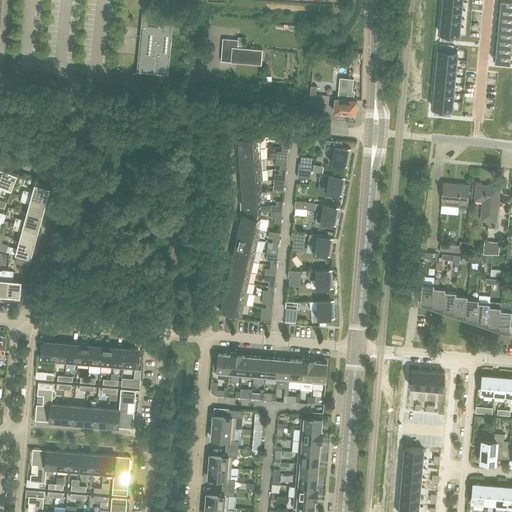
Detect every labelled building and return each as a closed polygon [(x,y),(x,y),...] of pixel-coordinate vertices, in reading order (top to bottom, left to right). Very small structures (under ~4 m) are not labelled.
[(449,0),(443,0),(443,8),(461,10),(462,1),(449,0)] [(511,7),(500,6),(499,14),(511,15),(511,7)] [(443,8),(442,16),(461,18),(461,10),(443,8)] [(137,71),(168,74),(173,17),(143,14),(137,71)] [(511,15),(499,14),(499,21),(511,22),(511,15)] [(442,16),(442,25),(460,26),(461,18),(442,16)] [(511,22),(499,21),(498,29),(511,30),(511,22)] [(442,25),(441,33),(446,34),(450,34),(455,35),(459,35),(460,26),(442,25)] [(511,30),(498,29),(497,37),(511,38),(511,30)] [(511,38),(497,37),(496,44),(511,45),(511,38)] [(223,38),(221,61),(262,64),(263,49),(238,47),(238,39),(223,38)] [(511,45),(496,44),(496,52),(511,53),(511,48),(511,45)] [(439,49),(438,58),(457,60),(457,51),(453,50),(448,50),(444,49),(439,49)] [(326,52),(326,62),(335,63),(336,61),(342,61),(342,53),(326,52)] [(496,52),(495,60),(511,61),(511,53),(496,52)] [(438,58),(438,66),(456,68),(457,60),(438,58)] [(438,66),(437,75),(455,76),(456,68),(438,66)] [(437,75),(436,83),(454,85),(455,76),(437,75)] [(345,113),(348,78),(340,77),(338,96),(336,96),(334,112),(336,112),(337,113),(342,113),(342,112),(345,113)] [(348,78),(345,113),(348,113),(348,114),(353,115),(354,113),(356,114),(357,100),(354,99),(354,96),(355,90),(353,89),(354,78),(348,78)] [(436,83),(435,91),(453,93),(454,85),(436,83)] [(311,85),(309,102),(320,103),(321,95),(316,94),(317,86),(311,85)] [(435,91),(434,100),(453,101),(453,93),(435,91)] [(434,100),(433,108),(438,109),(443,109),(447,110),(452,110),(453,101),(434,100)] [(239,139),(240,149),(261,148),(260,136),(257,137),(257,133),(249,132),(250,137),(236,138),(236,139),(239,139)] [(342,146),(343,140),(336,140),(335,145),(327,144),(326,151),(334,152),(332,163),(347,166),(348,166),(347,166),(348,160),(349,160),(349,159),(346,159),(348,148),(351,149),(351,148),(342,146)] [(261,148),(240,149),(241,160),(262,158),(261,148)] [(262,169),(262,158),(241,160),(242,171),(262,169)] [(299,162),(298,169),(311,171),(312,163),(299,162)] [(0,179),(0,194),(0,195),(4,186),(12,190),(18,174),(4,169),(0,179)] [(263,180),(262,169),(242,171),(242,181),(263,180)] [(311,178),(311,171),(298,169),(297,177),(311,178)] [(342,195),(341,195),(343,189),(343,188),(340,187),(342,177),(345,178),(345,177),(330,174),(320,172),(319,181),(328,183),(326,192),(342,195)] [(263,180),(242,181),(243,192),(264,191),(264,190),(262,190),(261,181),(263,180)] [(453,182),(444,182),(443,189),(442,189),(442,192),(443,192),(442,199),(443,200),(455,201),(454,207),(459,207),(459,208),(467,209),(468,204),(470,184),(457,183),(456,184),(453,183),(453,182)] [(51,188),(35,183),(32,192),(24,190),(22,195),(47,202),(51,188)] [(484,219),(482,219),(496,221),(499,187),(477,185),(475,200),(483,200),(482,213),(485,214),(484,219)] [(244,209),(261,210),(261,202),(265,202),(264,191),(243,192),(244,209)] [(27,212),(43,216),(47,202),(22,195),(21,201),(29,203),(27,212)] [(295,200),(294,207),(308,209),(308,201),(295,200)] [(336,225),(336,224),(337,218),(337,219),(337,218),(334,217),(336,207),(339,208),(340,207),(316,203),(308,201),(308,209),(314,210),(318,210),(316,221),(336,225)] [(260,217),(261,210),(244,209),(241,225),(261,229),(259,228),(261,218),(260,217)] [(43,216),(27,212),(25,220),(16,217),(14,223),(39,230),(43,216)] [(22,231),(19,239),(35,244),(39,230),(14,223),(11,222),(9,226),(13,227),(13,229),(22,231)] [(259,240),(261,229),(241,225),(238,235),(259,240)] [(305,240),(305,232),(292,231),(291,239),(305,240)] [(330,256),(330,255),(331,249),(329,248),(331,238),(333,238),(334,238),(310,233),(308,243),(314,244),(312,252),(330,256)] [(238,235),(236,246),(256,250),(254,249),(256,240),(259,240),(238,235)] [(31,258),(35,244),(19,239),(17,248),(8,245),(7,251),(31,258)] [(439,250),(466,253),(467,241),(460,241),(459,245),(441,243),(440,250),(439,250)] [(492,254),(499,254),(500,242),(484,241),(483,254),(492,255),(492,254)] [(234,256),(254,261),(256,250),(236,246),(234,256)] [(471,255),(471,260),(477,261),(482,261),(483,253),(472,252),(471,255)] [(16,254),(14,262),(28,266),(31,258),(16,254)] [(492,255),(483,254),(482,262),(491,263),(492,255)] [(252,271),(254,261),(234,256),(231,267),(252,271)] [(229,277),(249,282),(252,271),(231,267),(229,277)] [(288,277),(300,278),(301,278),(302,271),(289,269),(288,277)] [(333,281),(333,280),(330,280),(329,270),(332,270),(332,269),(316,270),(308,271),(309,279),(317,279),(317,288),(333,287),(332,281),(333,281)] [(14,271),(8,270),(6,296),(21,297),(22,280),(13,280),(14,271)] [(247,292),(249,282),(229,277),(227,288),(249,293),(247,292)] [(415,292),(416,290),(421,291),(420,304),(421,304),(421,302),(432,302),(432,305),(434,284),(422,283),(423,278),(416,277),(415,292)] [(443,309),(445,288),(434,287),(434,284),(432,305),(443,306),(443,309)] [(249,293),(227,288),(224,299),(247,304),(249,293)] [(445,288),(443,309),(454,310),(454,313),(456,291),(445,290),(445,288)] [(465,317),(467,295),(456,294),(457,291),(456,291),(454,313),(465,314),(465,317)] [(468,295),(467,295),(465,317),(476,317),(476,320),(477,320),(478,299),(467,298),(468,295)] [(247,304),(224,299),(222,309),(218,308),(218,309),(232,312),(230,318),(238,318),(239,313),(242,314),(244,304),(247,304)] [(331,300),(334,300),(334,299),(318,300),(310,301),(310,309),(311,321),(319,321),(319,325),(327,326),(327,318),(335,318),(335,317),(334,317),(334,311),(335,311),(335,310),(332,311),(331,300)] [(488,324),(490,303),(479,302),(479,299),(478,299),(477,320),(487,321),(487,324),(488,324)] [(299,301),(286,300),(285,308),(298,309),(299,301)] [(490,303),(488,324),(499,325),(498,328),(499,328),(501,306),(490,305),(490,303)] [(501,306),(499,328),(510,329),(510,334),(511,323),(511,309),(511,310),(501,309),(501,306)] [(55,359),(57,341),(45,340),(45,344),(42,344),(42,343),(41,359),(41,358),(44,358),(55,359)] [(55,359),(55,362),(67,363),(68,342),(57,341),(55,359)] [(89,365),(101,366),(103,342),(94,341),(94,344),(91,344),(91,343),(89,365)] [(67,363),(78,364),(80,343),(69,342),(68,342),(67,363)] [(101,366),(112,367),(114,345),(113,345),(113,346),(111,346),(111,343),(103,342),(101,366)] [(89,365),(91,343),(91,344),(80,343),(78,364),(89,365)] [(124,365),(125,347),(114,346),(114,345),(112,367),(124,368),(124,365)] [(124,365),(135,366),(138,366),(138,367),(140,351),(139,351),(139,352),(137,352),(137,348),(125,347),(124,365)] [(229,375),(231,354),(219,353),(217,374),(229,375)] [(231,354),(229,375),(241,376),(243,355),(231,354)] [(243,355),(241,376),(253,377),(255,356),(243,355)] [(265,378),(267,357),(255,356),(253,377),(265,378)] [(277,379),(279,358),(267,357),(265,378),(277,379)] [(289,380),(291,359),(279,358),(277,379),(289,380)] [(291,359),(289,380),(301,381),(303,360),(291,359)] [(301,381),(313,382),(315,361),(303,360),(301,381)] [(313,382),(325,383),(327,362),(315,361),(313,382)] [(412,369),(410,386),(421,387),(423,370),(412,369)] [(423,370),(421,387),(432,388),(434,371),(423,370)] [(434,371),(432,388),(444,389),(445,372),(434,371)] [(482,395),(494,396),(495,376),(484,375),(482,395)] [(507,377),(495,376),(494,396),(494,393),(505,394),(507,377)] [(122,380),(122,385),(129,386),(140,387),(140,380),(122,378),(122,380)] [(52,403),(54,383),(48,382),(48,388),(38,387),(37,395),(44,395),(43,404),(37,404),(35,420),(45,421),(46,421),(50,421),(52,403)] [(121,388),(119,408),(120,409),(118,427),(123,427),(123,428),(123,427),(133,428),(134,412),(128,411),(129,402),(135,403),(136,390),(121,388)] [(63,404),(52,403),(50,421),(61,422),(61,423),(63,404)] [(63,404),(61,423),(62,423),(62,422),(73,423),(74,405),(63,404)] [(86,406),(74,405),(73,423),(84,424),(84,425),(86,406)] [(85,424),(96,425),(97,407),(86,406),(84,425),(85,425),(85,424)] [(107,426),(108,408),(97,407),(96,425),(107,426)] [(120,409),(119,408),(108,408),(107,426),(118,427),(120,409)] [(213,414),(212,426),(235,428),(236,416),(241,417),(241,410),(229,409),(228,415),(213,414)] [(254,420),(262,421),(263,412),(255,412),(254,420)] [(300,429),(323,431),(323,430),(321,430),(322,419),(301,417),(300,429)] [(226,439),(226,447),(238,448),(239,440),(234,440),(235,428),(212,426),(211,438),(226,439)] [(299,440),(322,442),(323,431),(300,429),(299,440)] [(498,458),(499,455),(499,452),(505,453),(505,455),(507,431),(496,430),(495,438),(486,437),(485,446),(483,446),(482,446),(482,450),(481,450),(481,459),(485,459),(485,457),(498,458)] [(322,442),(299,440),(298,451),(320,453),(320,442),(322,443),(322,442)] [(210,453),(209,465),(232,467),(233,456),(237,456),(238,448),(226,447),(225,455),(210,453)] [(405,447),(404,457),(423,458),(424,448),(405,447)] [(30,481),(40,482),(40,487),(45,488),(47,467),(46,467),(48,449),(43,449),(43,448),(43,449),(33,448),(32,464),(38,465),(37,474),(31,473),(30,481)] [(46,467),(47,467),(58,468),(59,450),(48,449),(46,467)] [(69,469),(70,451),(59,450),(60,450),(59,450),(58,468),(69,469)] [(80,470),(82,451),(82,452),(70,451),(69,469),(80,470)] [(82,451),(80,470),(92,471),(93,453),(82,452),(82,451)] [(297,463),(319,465),(320,453),(298,451),(297,463)] [(103,472),(105,453),(104,453),(104,454),(93,453),(92,471),(103,472)] [(114,473),(116,455),(105,454),(105,453),(103,472),(114,473)] [(129,472),(131,456),(121,455),(120,455),(116,455),(114,473),(112,493),(127,495),(129,481),(122,481),(123,472),(129,472)] [(404,457),(404,466),(422,468),(423,458),(404,457)] [(319,465),(297,463),(296,474),(318,476),(319,465)] [(223,478),(222,486),(235,487),(235,479),(231,479),(232,467),(209,465),(208,477),(223,478)] [(404,466),(403,476),(421,477),(422,468),(404,466)] [(318,476),(296,474),(295,486),(318,488),(318,487),(317,487),(318,476)] [(403,476),(402,486),(420,487),(421,477),(403,476)] [(485,504),(486,485),(474,484),(473,503),(485,504)] [(498,486),(486,485),(485,504),(485,502),(496,503),(498,486)] [(235,487),(222,486),(222,494),(207,493),(206,505),(228,507),(229,495),(234,495),(235,487)] [(317,499),(318,488),(295,486),(294,497),(317,499)] [(402,486),(401,495),(420,497),(420,487),(402,486)] [(498,486),(496,503),(507,504),(509,487),(498,486)] [(32,511),(28,511),(27,511),(42,511),(43,511),(44,496),(45,491),(39,490),(39,496),(29,495),(28,503),(35,503),(33,511),(32,511)] [(401,495),(400,505),(419,506),(420,497),(401,495)] [(112,496),(110,511),(119,511),(120,510),(126,511),(127,498),(112,496)] [(317,499),(294,497),(293,509),(315,511),(316,499),(317,499)] [(105,510),(106,502),(99,501),(98,509),(105,510)]
